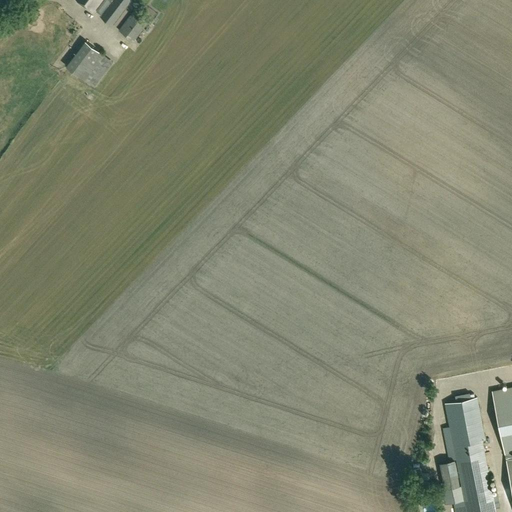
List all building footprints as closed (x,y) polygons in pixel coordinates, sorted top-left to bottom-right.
[(95,0),(78,0),(89,9),(95,0)] [(99,0),(92,9),(97,12),(95,14),(107,24),(126,0),(99,0)] [(46,19),(69,39),(78,29),(55,9),(46,19)] [(128,41),(143,22),(129,11),(114,30),(128,41)] [(99,55),(81,39),(60,64),(78,79),(99,55)] [(29,149),(37,142),(28,134),(21,142),(29,149)] [(511,386),(492,391),(511,487),(511,386)] [(482,439),(485,439),(476,397),(445,403),(462,486),(458,487),(458,491),(459,491),(460,494),(463,494),(464,498),(453,500),(455,511),(495,511),(493,500),(498,499),(496,491),(492,492),(482,439)]
